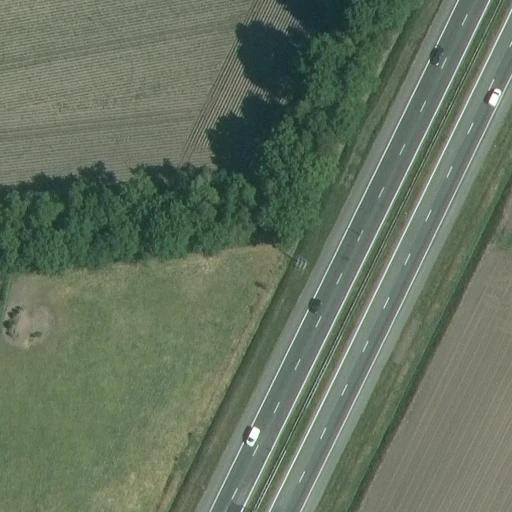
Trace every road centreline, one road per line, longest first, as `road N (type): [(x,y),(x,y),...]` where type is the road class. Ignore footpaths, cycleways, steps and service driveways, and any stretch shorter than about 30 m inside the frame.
road 1 (motorway): [(473,0),(223,511)]
road 2 (motorway): [(284,511),(511,43)]
